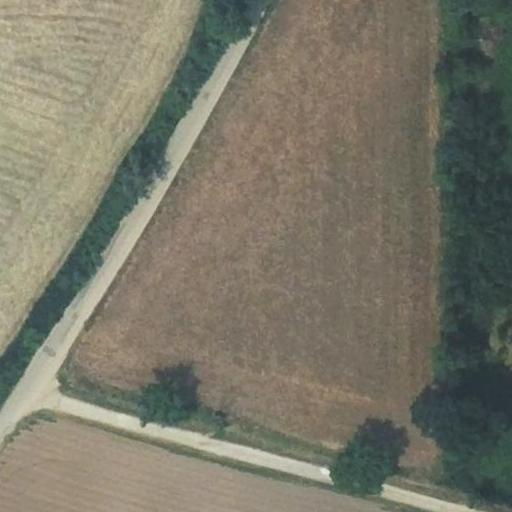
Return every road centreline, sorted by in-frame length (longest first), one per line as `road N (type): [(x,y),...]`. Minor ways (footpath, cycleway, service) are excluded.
road 1 (unclassified): [(0,432),(126,244),(263,0)]
road 2 (track): [(24,391),(471,511)]
